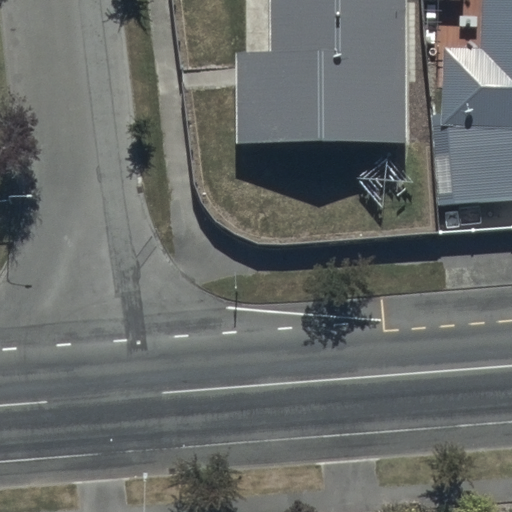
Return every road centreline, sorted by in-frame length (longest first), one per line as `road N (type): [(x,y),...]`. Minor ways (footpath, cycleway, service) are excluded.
road 1 (tertiary): [(103,400),(511,368)]
road 2 (residential): [(103,400),(64,0)]
